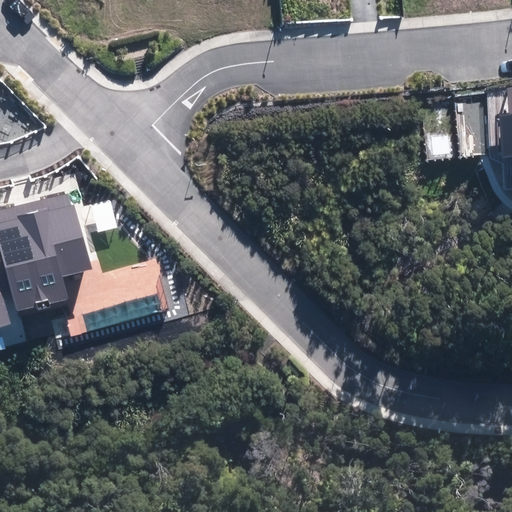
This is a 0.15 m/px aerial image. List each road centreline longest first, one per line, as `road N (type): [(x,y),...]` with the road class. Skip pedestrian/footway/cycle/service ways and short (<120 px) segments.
road 1 (residential): [(511,419),(443,408),(333,369),(97,130)]
road 2 (residential): [(97,130),(198,89),(277,71),(511,38)]
road 3 (residential): [(0,38),(97,130)]
